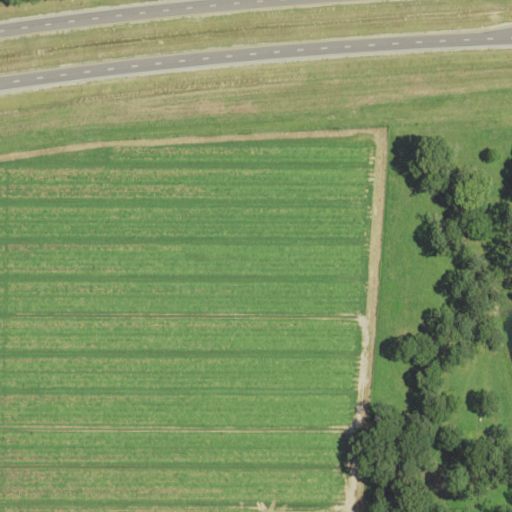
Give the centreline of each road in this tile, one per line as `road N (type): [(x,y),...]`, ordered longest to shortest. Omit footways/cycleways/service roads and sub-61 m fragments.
road 1 (trunk): [(0,81),(226,54),(511,36)]
road 2 (trunk): [(250,0),(0,28)]
